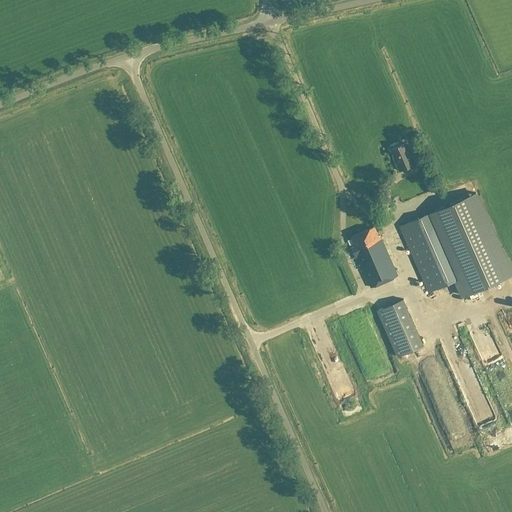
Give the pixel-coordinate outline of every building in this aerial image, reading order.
[(416,164),(407,143),(391,150),(396,161),(395,161),(399,171),(416,164)] [(511,271),(478,193),(451,204),(400,227),(428,292),(453,281),(461,298),(511,275),(511,271)] [(374,227),(351,237),(355,246),(351,248),(356,257),(358,257),(371,286),(398,275),(381,236),(378,237),(374,227)] [(334,249),(343,248),(342,239),(333,241),(334,249)] [(421,340),(405,293),(379,302),(395,349),(421,340)] [(471,322),(476,342),(492,337),(487,317),(471,322)] [(463,335),(468,332),(465,326),(460,329),(463,335)] [(445,419),(452,438),(468,432),(461,413),(445,419)] [(495,436),(486,439),(491,452),(499,449),(495,436)]
